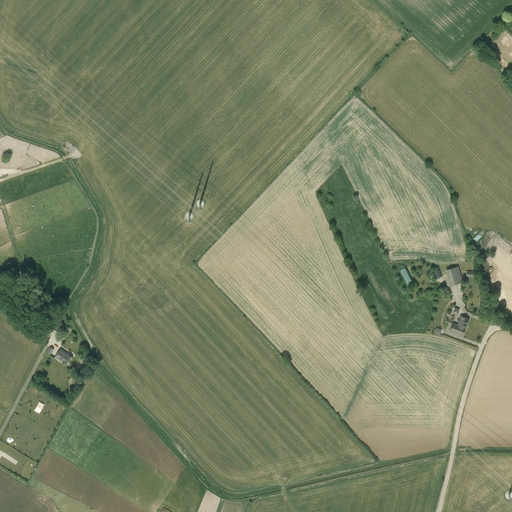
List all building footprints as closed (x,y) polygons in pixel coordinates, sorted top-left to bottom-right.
[(506,247),(500,241),(496,246),(502,252),(506,247)] [(506,258),(493,265),(497,272),(510,264),(506,258)] [(462,282),(458,266),(446,270),(451,286),(462,282)] [(401,270),(408,284),(413,282),(405,267),(401,270)] [(442,276),(438,267),(433,269),(437,278),(442,276)] [(460,327),(465,329),(468,319),(460,316),(457,325),(453,323),(452,325),(460,328),(460,327)] [(64,325),(59,335),(56,340),(59,342),(62,337),(64,338),(70,329),(64,325)] [(460,328),(452,325),(449,331),(462,336),(465,329),(460,327),(460,328)] [(46,353),(50,355),(54,349),(50,347),(46,353)] [(60,349),(55,357),(67,365),(72,357),(60,349)]
